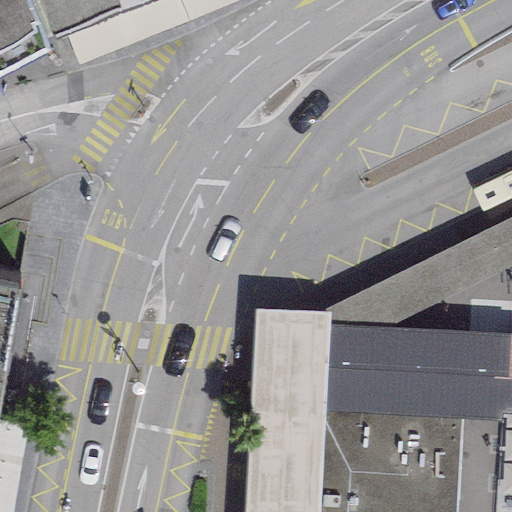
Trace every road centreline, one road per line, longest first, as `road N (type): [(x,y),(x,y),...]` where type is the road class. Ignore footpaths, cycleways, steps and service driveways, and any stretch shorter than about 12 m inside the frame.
road 1 (primary): [(103,511),(140,346),(178,232),(198,184),(248,125)]
road 2 (residential): [(248,125),(158,101),(0,121)]
road 3 (primary): [(248,125),(381,17),(415,0)]
